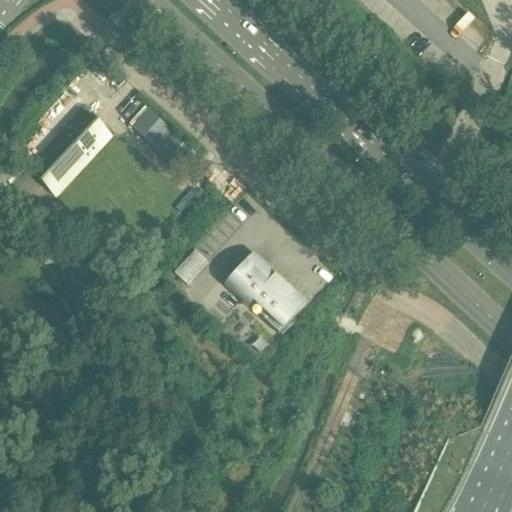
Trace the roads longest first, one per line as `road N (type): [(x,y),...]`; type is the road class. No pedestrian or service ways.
road 1 (unclassified): [(182,38),(150,74),(328,241),(363,201)]
road 2 (secondary): [(393,168),(207,0)]
road 3 (secondary): [(182,38),(363,201)]
road 4 (secondary): [(363,201),(511,337)]
road 5 (secondary): [(511,275),(393,168)]
